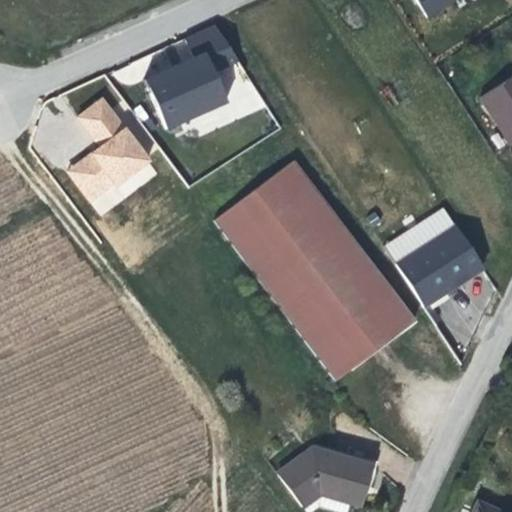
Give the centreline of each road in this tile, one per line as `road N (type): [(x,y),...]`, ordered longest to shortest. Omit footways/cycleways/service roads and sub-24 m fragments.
road 1 (track): [(0,145),(200,400),(217,511)]
road 2 (residential): [(511,291),(407,511)]
road 3 (track): [(0,94),(213,0)]
